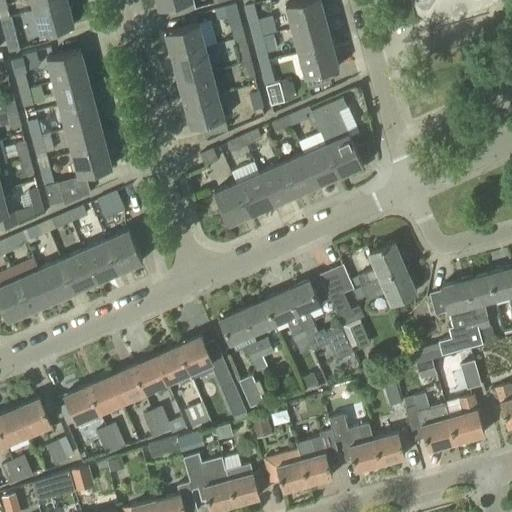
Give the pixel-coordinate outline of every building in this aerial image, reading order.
[(30,0),(33,10),(67,1),(66,0),(30,0)] [(156,0),(159,8),(189,0),(156,0)] [(292,28),(325,19),(320,0),(301,0),(285,4),(292,28)] [(67,1),(33,10),(40,35),(73,26),(67,1)] [(235,38),(245,36),(236,2),(215,8),(218,18),(229,16),(235,38)] [(252,39),(263,36),(258,18),(247,21),(252,39)] [(298,52),(332,43),(325,19),(292,28),(298,52)] [(6,42),(16,40),(12,23),(1,25),(6,42)] [(171,56),(205,47),(198,23),(165,32),(171,56)] [(241,62),(251,59),(245,36),(235,38),(241,62)] [(258,63),(270,59),(268,50),(266,51),(263,36),(252,39),(258,63)] [(332,43),(298,52),(305,76),(338,67),(332,43)] [(177,79),(211,70),(205,47),(171,56),(177,79)] [(53,81),(86,73),(80,48),(46,57),(53,81)] [(19,91),(29,88),(25,70),(22,56),(11,59),(15,73),(14,73),(19,91)] [(251,59),(241,62),(245,79),(255,76),(251,59)] [(270,59),(258,63),(264,85),(266,84),(270,103),(284,100),(279,81),(275,82),(270,66),(272,65),(270,59)] [(0,80),(8,78),(4,61),(0,61),(0,80)] [(184,103),(217,94),(211,70),(177,79),(184,103)] [(59,105),(92,96),(86,73),(53,81),(59,105)] [(29,88),(19,91),(23,106),(33,104),(29,88)] [(254,112),(263,110),(259,91),(250,93),(254,112)] [(7,112),(17,110),(12,92),(2,95),(7,112)] [(217,94),(184,103),(190,127),(224,118),(217,94)] [(65,128),(99,120),(92,96),(59,105),(65,128)] [(326,143),(340,174),(362,165),(338,110),(347,106),(342,96),(311,110),(325,143),(326,143)] [(287,114),(291,124),(307,117),(302,108),(287,114)] [(17,110),(7,112),(11,128),(21,125),(17,110)] [(275,131),(291,124),(287,114),(271,121),(275,131)] [(31,138),(50,133),(49,131),(46,132),(43,124),(39,125),(37,117),(26,120),(31,138)] [(71,152),(105,143),(99,120),(65,128),(71,152)] [(242,134),(249,151),(250,151),(247,144),(262,138),(257,127),(242,134)] [(37,161),(48,158),(46,151),(54,149),(50,133),(31,138),(37,161)] [(233,158),(249,151),(242,134),(226,141),(233,158)] [(19,160),(30,157),(25,139),(15,142),(17,150),(19,160)] [(105,143),(71,152),(78,176),(111,167),(105,143)] [(317,184),(340,174),(326,143),(325,143),(303,153),(317,184)] [(205,164),(218,158),(212,147),(199,153),(205,164)] [(295,194),(317,184),(303,153),(281,162),(295,194)] [(30,157),(19,160),(24,176),(34,173),(30,157)] [(48,158),(37,161),(44,184),(50,203),(63,200),(59,180),(54,181),(48,158)] [(273,204),(295,194),(281,162),(259,172),(273,204)] [(251,214),(273,204),(259,172),(237,182),(251,214)] [(228,224),(251,214),(237,182),(214,192),(228,224)] [(27,190),(31,205),(34,215),(44,210),(38,187),(27,190)] [(104,217),(124,208),(116,189),(96,197),(104,217)] [(0,227),(17,223),(13,210),(8,211),(2,190),(0,190),(0,227)] [(66,210),(71,221),(87,214),(83,203),(66,210)] [(56,227),(71,221),(66,210),(51,217),(56,227)] [(21,230),(26,240),(42,233),(38,223),(21,230)] [(105,239),(119,271),(142,261),(128,228),(105,239)] [(8,248),(26,240),(21,230),(0,239),(0,241),(5,253),(4,251),(9,249),(8,248)] [(97,280),(119,271),(105,239),(83,248),(97,280)] [(379,278),(405,267),(395,241),(368,252),(375,267),(357,275),(361,285),(353,288),(353,290),(379,278)] [(74,290),(97,280),(83,248),(60,258),(74,290)] [(52,300),(74,290),(60,258),(38,268),(52,300)] [(342,295),(344,294),(343,291),(353,287),(343,263),(331,268),(342,295)] [(511,268),(511,266),(488,272),(495,298),(507,294),(511,313),(511,326),(504,329),(505,334),(511,332),(511,268)] [(379,278),(353,290),(357,297),(365,294),(367,298),(385,291),(390,303),(416,292),(405,267),(379,278)] [(30,310),(52,300),(38,268),(16,278),(30,310)] [(350,308),(344,294),(342,295),(331,268),(319,273),(330,299),(331,299),(353,351),(370,343),(359,317),(364,315),(359,304),(350,308)] [(483,301),(495,298),(488,272),(465,278),(482,343),(494,340),(483,301)] [(319,304),(330,299),(319,273),(285,288),(304,332),(305,335),(310,347),(311,347),(312,349),(329,342),(337,359),(352,352),(340,325),(325,331),(323,327),(317,330),(308,309),(319,304)] [(0,304),(7,320),(30,310),(16,278),(0,284),(0,304)] [(442,354),(482,343),(465,278),(430,287),(436,310),(447,307),(452,325),(448,326),(451,337),(438,340),(442,354)] [(285,288),(263,298),(274,323),(286,318),(295,339),(305,335),(304,332),(285,288)] [(253,333),(274,323),(263,298),(242,307),(253,333)] [(230,343),(253,333),(242,307),(219,317),(230,343)] [(212,360),(200,334),(177,344),(189,370),(212,360)] [(256,341),(262,356),(274,351),(267,336),(256,341)] [(261,356),(262,356),(256,341),(245,345),(255,367),(264,363),(261,356)] [(189,370),(177,344),(154,354),(166,380),(177,376),(180,383),(192,378),(189,370)] [(144,390),(166,380),(154,354),(132,364),(144,390)] [(422,379),(436,374),(430,356),(416,362),(422,379)] [(467,388),(481,384),(474,359),(459,363),(467,388)] [(121,400),(144,390),(132,364),(109,374),(121,400)] [(318,383),(313,371),(300,376),(305,388),(318,383)] [(99,410),(121,400),(109,374),(87,384),(99,410)] [(250,406),(263,400),(252,374),(239,380),(250,406)] [(395,378),(383,381),(386,393),(398,390),(395,378)] [(511,423),(511,391),(509,382),(495,386),(507,425),(511,423)] [(76,421),(99,410),(87,384),(64,394),(76,421)] [(244,413),(233,386),(220,392),(231,419),(244,413)] [(449,416),(456,441),(484,433),(472,393),(458,397),(462,412),(449,416)] [(416,403),(413,394),(403,396),(406,406),(416,403)] [(15,406),(27,433),(50,423),(38,396),(15,406)] [(202,401),(192,405),(203,428),(213,424),(213,423),(212,424),(202,401)] [(456,441),(449,416),(444,401),(416,409),(421,424),(428,449),(456,441)] [(152,408),(162,433),(172,428),(161,404),(152,408)] [(0,432),(5,443),(27,433),(15,406),(0,412),(0,432)] [(153,437),(162,433),(152,408),(142,413),(153,437)] [(255,438),(271,434),(265,410),(248,414),(255,438)] [(380,461),(373,437),(368,421),(348,427),(343,412),(329,416),(332,427),(331,427),(335,440),(341,438),(344,446),(342,447),(346,459),(352,457),(355,468),(380,461)] [(105,425),(116,449),(126,444),(115,421),(105,425)] [(229,422),(215,426),(218,437),(232,433),(229,422)] [(107,453),(116,449),(105,425),(96,429),(107,453)] [(337,448),(335,440),(331,427),(319,430),(320,434),(296,441),(307,482),(332,475),(329,463),(339,460),(336,448),(337,448)] [(373,437),(380,461),(404,455),(401,443),(410,440),(407,428),(373,437)] [(184,434),(183,434),(177,436),(178,436),(181,450),(187,449),(184,434)] [(55,464),(67,459),(67,457),(74,453),(66,435),(46,444),(55,464)] [(282,489),(307,482),(296,441),(298,448),(263,457),(270,481),(280,478),(282,489)] [(183,455),(190,480),(196,478),(201,499),(207,497),(211,509),(235,502),(228,478),(225,468),(222,455),(201,461),(198,451),(183,455)] [(12,459),(20,479),(33,474),(24,453),(12,459)] [(9,484),(20,479),(12,459),(1,463),(9,484)] [(235,502),(260,495),(256,483),(265,481),(262,468),(253,471),(250,462),(225,468),(228,478),(235,502)] [(76,489),(94,485),(89,463),(70,468),(76,489)] [(51,475),(32,482),(37,499),(56,494),(51,475)] [(159,511),(186,511),(183,501),(195,498),(190,480),(177,483),(179,491),(156,498),(159,511)] [(1,495),(5,511),(21,511),(15,491),(1,495)] [(159,511),(156,498),(122,508),(122,511),(159,511)]
